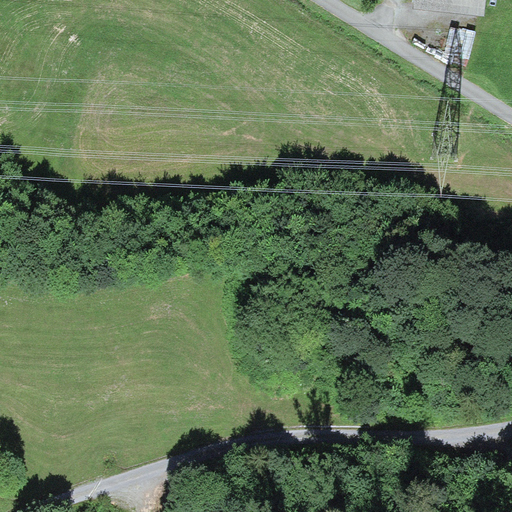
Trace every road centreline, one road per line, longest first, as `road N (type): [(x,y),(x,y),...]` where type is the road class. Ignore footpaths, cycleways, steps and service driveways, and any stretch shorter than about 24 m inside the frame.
road 1 (track): [(511,425),(230,445),(30,511)]
road 2 (residential): [(330,0),(511,114)]
